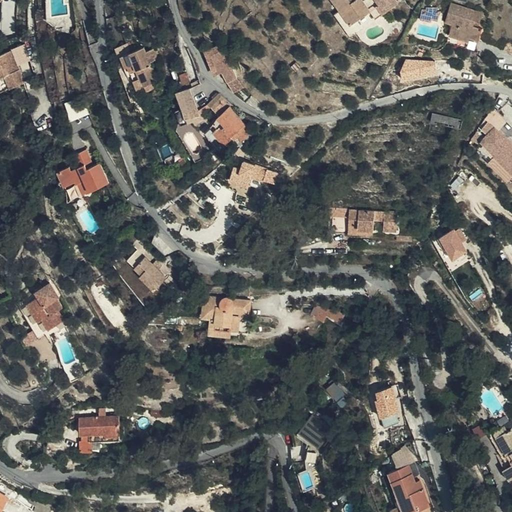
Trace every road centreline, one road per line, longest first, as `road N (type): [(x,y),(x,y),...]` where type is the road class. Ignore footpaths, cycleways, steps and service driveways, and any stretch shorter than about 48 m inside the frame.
road 1 (residential): [(103,0),(122,136),(163,231),(196,258),(241,271),(323,271),(389,292),(409,321),(454,511)]
road 2 (unclassified): [(171,0),(206,73),(269,118),(306,119),(438,85),(511,91)]
road 3 (residential): [(0,461),(25,476),(101,472),(176,464),(259,439),(282,453),(298,511)]
road 4 (unknown): [(414,341),(431,361),(440,350),(425,282),(438,274),(502,357),(511,356)]
road 5 (unknown): [(511,334),(479,256),(472,216),(478,205),(491,209),(508,244),(511,227)]
